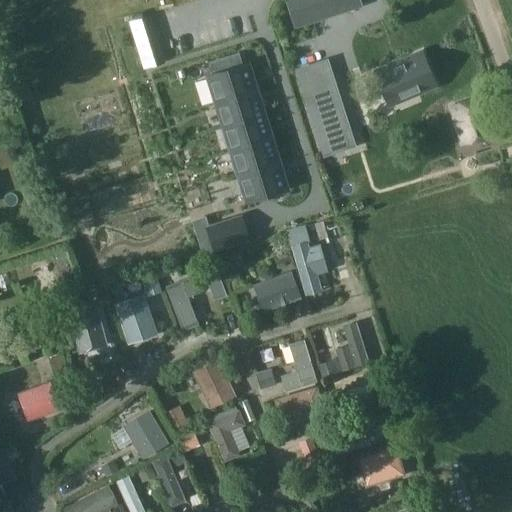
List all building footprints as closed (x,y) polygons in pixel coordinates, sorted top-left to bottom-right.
[(149,0),(151,9),(178,4),(176,0),(149,0)] [(358,0),(343,0),(347,11),(361,6),(358,0)] [(136,20),(129,22),(132,30),(150,24),(147,17),(142,18),(136,20)] [(150,24),(132,30),(134,37),(152,32),(150,24)] [(152,32),(134,37),(136,45),(154,40),(152,32)] [(154,40),(136,45),(140,57),(158,51),(154,40)] [(158,51),(140,57),(143,68),(161,62),(158,51)] [(421,53),(375,73),(388,104),(434,85),(434,84),(421,55),(421,53)] [(213,74),(208,76),(216,102),(254,90),(246,64),(241,66),(238,54),(210,63),(213,74)] [(326,60),(296,70),(303,91),(310,113),(316,134),(318,140),(333,136),(338,151),(354,146),(347,125),(344,115),(324,121),(321,109),(317,98),(336,92),(333,82),(326,60)] [(254,90),(216,102),(224,126),(262,114),(254,90)] [(491,134),(480,98),(447,108),(458,144),(491,134)] [(262,114),(224,126),(231,150),(269,138),(262,114)] [(269,138),(231,150),(239,174),(277,162),(269,138)] [(277,162),(239,174),(247,201),(285,189),(277,162)] [(401,187),(378,194),(381,204),(404,197),(401,187)] [(219,224),(207,228),(211,239),(199,242),(203,254),(225,247),(219,224)] [(306,242),(292,247),(306,293),(306,294),(320,290),(316,274),(326,271),(323,262),(318,245),(317,245),(308,248),(306,242)] [(287,249),(271,254),(276,267),(291,262),(287,249)] [(215,269),(204,273),(208,285),(220,281),(215,269)] [(289,270),(253,283),(263,310),(299,298),(289,270)] [(165,285),(181,329),(196,323),(185,296),(200,290),(194,274),(165,285)] [(156,275),(141,280),(147,297),(161,292),(156,275)] [(120,283),(111,287),(114,296),(124,293),(120,283)] [(88,304),(105,299),(102,287),(85,292),(88,304)] [(140,293),(116,302),(129,341),(154,333),(140,293)] [(199,303),(207,322),(226,314),(218,295),(199,303)] [(70,316),(80,353),(106,346),(97,309),(70,316)] [(347,344),(334,349),(341,370),(367,362),(355,323),(342,327),(347,344)] [(296,371),(280,376),(285,391),(316,382),(303,340),(288,344),(296,371)] [(62,354),(47,358),(56,384),(70,379),(62,354)] [(336,359),(317,365),(321,378),(340,372),(336,359)] [(217,360),(192,372),(210,408),(234,396),(217,360)] [(271,369),(256,373),(261,390),(276,386),(271,369)] [(18,394),(17,394),(27,421),(59,410),(49,382),(18,394)] [(246,400),(238,404),(245,422),(253,419),(248,406),(247,404),(246,401),(246,400)] [(179,406),(162,413),(171,432),(188,425),(179,406)] [(224,460),(238,454),(227,430),(243,423),(238,410),(208,423),(224,460)] [(148,412),(123,426),(142,458),(167,443),(148,412)] [(183,435),(177,437),(183,452),(199,445),(193,431),(183,435)] [(311,438),(298,443),(303,459),(304,460),(317,455),(311,438)] [(178,444),(166,449),(171,460),(174,467),(186,462),(178,444)] [(358,457),(367,486),(404,474),(396,445),(358,457)] [(6,446),(0,447),(0,483),(16,478),(6,446)] [(101,468),(97,470),(100,476),(104,474),(106,477),(117,471),(112,460),(110,461),(100,466),(101,468)] [(148,462),(135,468),(137,474),(141,483),(155,477),(148,462)]
